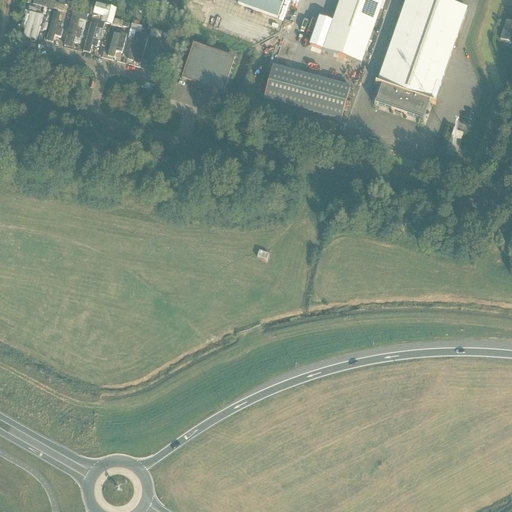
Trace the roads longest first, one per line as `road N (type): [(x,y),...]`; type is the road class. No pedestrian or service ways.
road 1 (unclassified): [(490,213),(375,179),(0,95)]
road 2 (motorway): [(511,354),(425,353),(332,368),(251,398),(136,466)]
